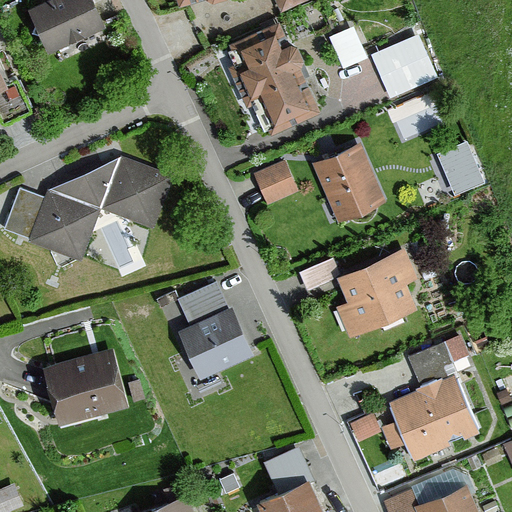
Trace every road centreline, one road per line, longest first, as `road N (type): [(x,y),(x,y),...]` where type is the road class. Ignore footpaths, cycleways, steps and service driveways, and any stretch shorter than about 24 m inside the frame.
road 1 (residential): [(178,95),(371,511)]
road 2 (residential): [(178,95),(0,166)]
